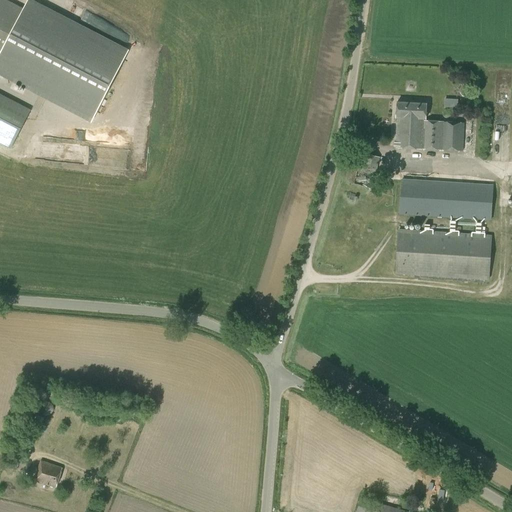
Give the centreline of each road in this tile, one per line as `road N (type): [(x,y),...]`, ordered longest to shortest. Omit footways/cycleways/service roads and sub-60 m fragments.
road 1 (unclassified): [(267,361),(330,174),(364,0)]
road 2 (tertiary): [(267,361),(221,328),(178,315),(0,296)]
road 3 (unclassified): [(511,509),(276,369)]
road 4 (track): [(186,511),(33,450)]
road 5 (tertiary): [(266,511),(276,369)]
